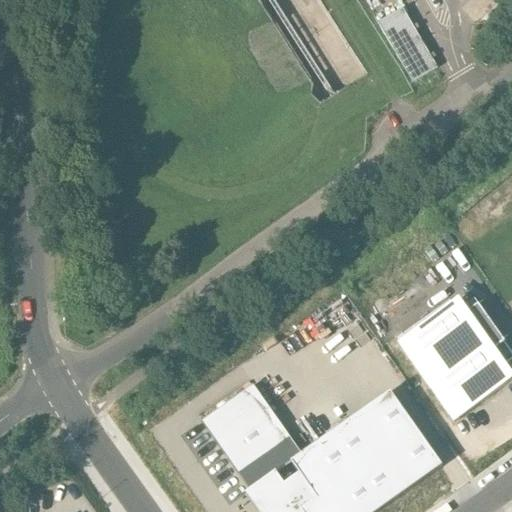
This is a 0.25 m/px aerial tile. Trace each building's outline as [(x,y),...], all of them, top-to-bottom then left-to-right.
[(373,22),(411,86),(442,67),(404,4),(373,22)] [(457,302),(398,344),(453,422),(511,380),(511,379),(503,367),(465,314),(457,302)] [(511,355),(477,306),(465,314),(503,367),(511,360),(511,355)] [(250,492),(302,456),(253,388),(201,424),(249,492),(250,492)] [(378,511),(442,467),(389,394),(302,456),(250,492),(249,492),(244,496),(255,511),(378,511)]
